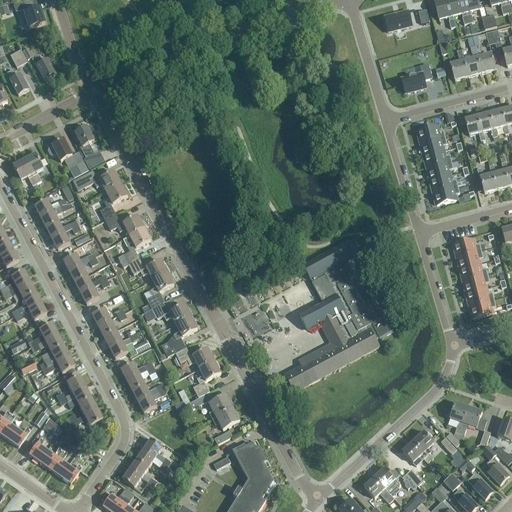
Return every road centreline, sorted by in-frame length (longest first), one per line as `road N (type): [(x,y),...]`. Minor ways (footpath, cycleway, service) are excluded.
road 1 (residential): [(317,496),(299,479),(94,91)]
road 2 (residential): [(77,511),(119,453),(124,426),(0,189)]
road 3 (residential): [(94,91),(189,46),(338,0)]
road 4 (residential): [(317,496),(431,394),(445,375),(450,345)]
road 5 (residential): [(386,120),(511,87)]
road 6 (residential): [(386,120),(349,0)]
